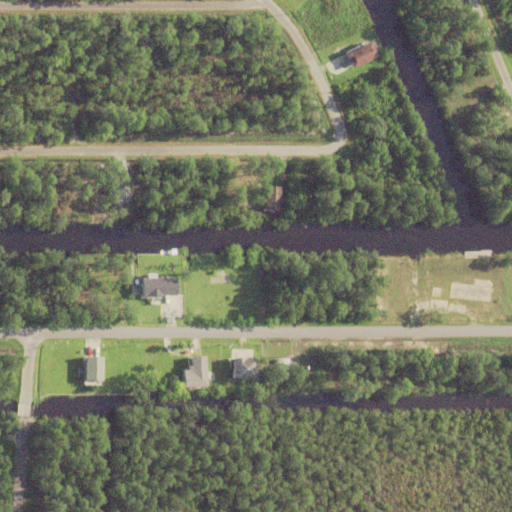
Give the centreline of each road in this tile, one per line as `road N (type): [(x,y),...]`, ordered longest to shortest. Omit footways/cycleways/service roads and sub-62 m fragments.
road 1 (residential): [(511,333),(0,335)]
road 2 (residential): [(0,153),(336,149)]
road 3 (residential): [(0,7),(236,7),(255,0)]
road 4 (residential): [(355,180),(297,48),(259,0)]
road 5 (residential): [(16,511),(32,335)]
